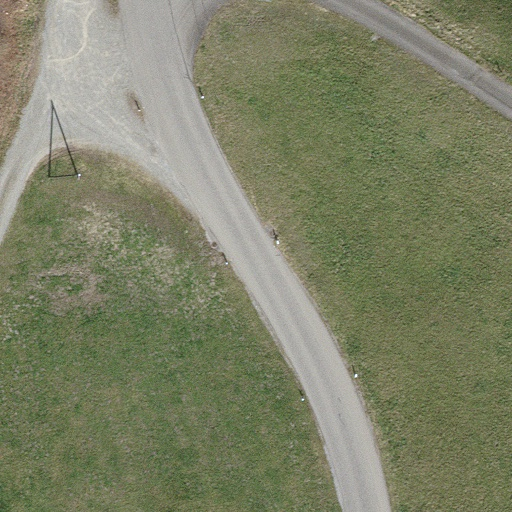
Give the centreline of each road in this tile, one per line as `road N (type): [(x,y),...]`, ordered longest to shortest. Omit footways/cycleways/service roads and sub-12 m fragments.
road 1 (tertiary): [(146,0),(196,168),(298,334),(373,511)]
road 2 (track): [(96,0),(87,5),(0,222)]
road 3 (track): [(346,0),(437,35),(511,89)]
